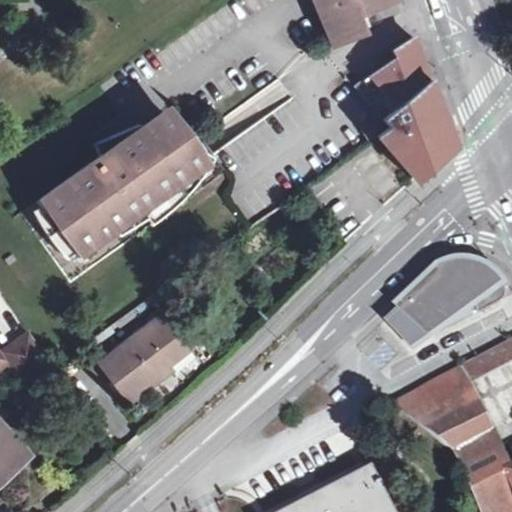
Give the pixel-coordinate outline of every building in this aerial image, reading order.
[(312,0),(332,46),(363,33),(352,9),(360,6),(363,14),(394,0),(393,0),(312,0)] [(389,127),(376,136),(419,185),(457,151),(413,36),(391,51),(395,59),(369,75),(354,85),(389,127)] [(68,248),(79,262),(117,237),(120,241),(151,221),(146,214),(165,198),(170,206),(182,194),(177,187),(202,168),(189,150),(182,146),(184,143),(165,118),(142,134),(113,156),(103,164),(101,161),(38,208),(49,222),(55,218),(74,244),(68,248)] [(362,130),(368,139),(383,128),(377,120),(362,130)] [(110,149),(113,156),(142,134),(138,129),(110,149)] [(445,263),(399,306),(404,310),(390,323),(416,346),(434,335),(501,301),(505,296),(505,291),(503,286),(500,284),(498,283),(493,284),(491,274),(477,271),(472,270),(445,263)] [(164,315),(101,364),(129,401),(161,377),(157,373),(188,348),(164,315)] [(32,334),(3,355),(8,362),(20,379),(48,359),(32,334)] [(511,340),(461,368),(467,383),(511,359),(511,340)] [(3,355),(0,357),(0,359),(4,365),(8,362),(3,355)] [(511,511),(511,471),(507,474),(467,383),(461,368),(393,404),(395,407),(454,454),(481,511),(511,511)] [(26,457),(0,427),(0,479),(12,468),(14,468),(26,457)] [(395,511),(373,469),(288,511),(395,511)]
